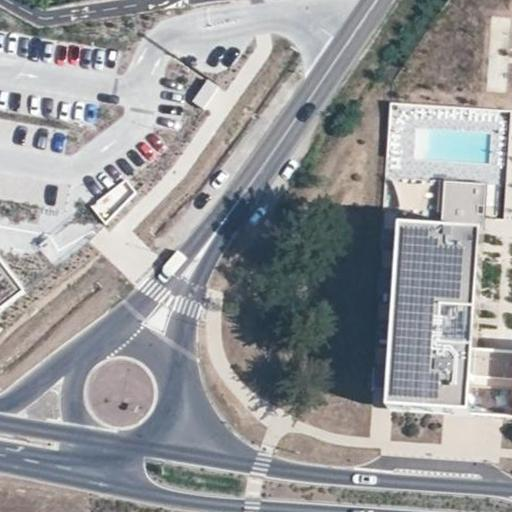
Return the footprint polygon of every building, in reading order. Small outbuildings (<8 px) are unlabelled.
[(488,184),(445,181),(443,217),(485,220),(488,184)] [(442,235),(484,237),(485,220),(443,217),(442,235)] [(477,348),(484,237),(442,235),(406,232),(393,413),(490,420),(511,421),(511,350),(500,349),(477,348)] [(0,307),(24,289),(0,258),(0,307)] [(378,374),(394,374),(396,266),(380,265),(378,374)]
